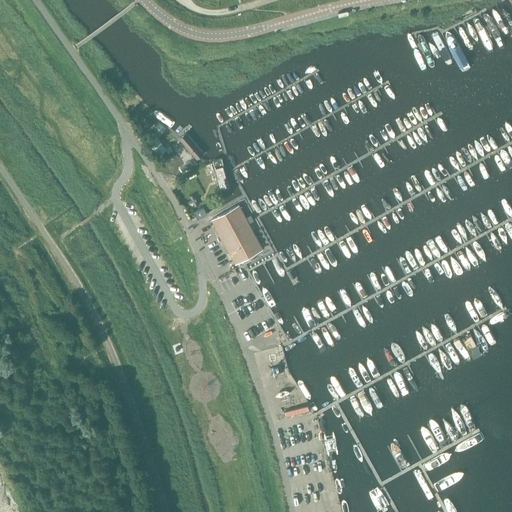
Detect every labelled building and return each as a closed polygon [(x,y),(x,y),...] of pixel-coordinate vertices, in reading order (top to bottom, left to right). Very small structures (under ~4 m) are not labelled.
[(158,122),(154,128),(161,133),(165,127),(158,122)] [(206,153),(188,131),(180,138),(198,160),(206,153)] [(157,136),(148,142),(157,154),(166,148),(157,136)] [(222,159),(212,161),(221,191),(230,189),(222,159)] [(199,205),(194,194),(189,196),(191,200),(188,202),(189,205),(193,203),(194,207),(199,205)] [(239,204),(211,219),(235,264),(263,248),(254,231),(239,204)] [(196,217),(197,219),(206,214),(203,208),(194,212),(196,217)] [(174,341),(167,344),(170,351),(177,348),(174,341)] [(307,405),(284,411),(285,416),(308,410),(307,405)]
